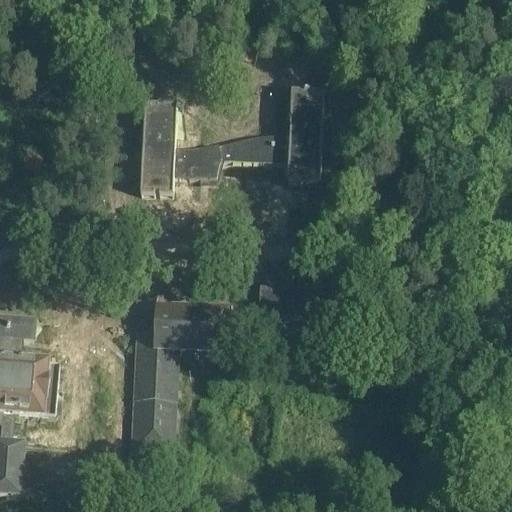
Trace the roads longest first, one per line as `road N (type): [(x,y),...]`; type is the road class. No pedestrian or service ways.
road 1 (unclassified): [(152,251),(511,262)]
road 2 (track): [(0,258),(23,246),(124,249)]
